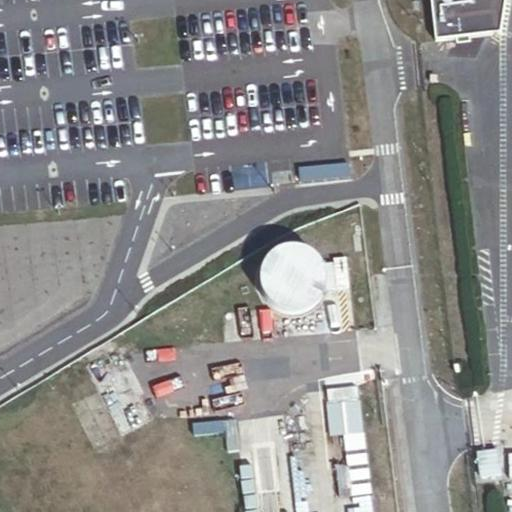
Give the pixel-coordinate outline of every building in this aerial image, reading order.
[(426,0),(431,42),(497,34),(502,0),(426,0)] [(301,186),(352,179),(350,165),(299,171),(301,186)] [(263,320),(325,323),(328,261),(266,258),(263,320)] [(122,439),(154,422),(118,352),(85,369),(122,439)] [(328,391),(329,440),(346,439),(347,453),(363,453),(362,391),(328,391)] [(482,480),(503,478),(501,458),(480,460),(482,480)]
